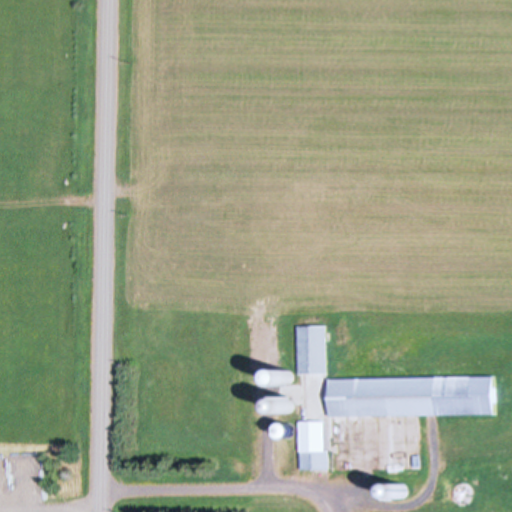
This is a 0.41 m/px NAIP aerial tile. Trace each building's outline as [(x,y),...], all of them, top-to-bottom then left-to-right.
[(329,326),(329,371),(300,372),(300,326),(329,326)] [(278,376),(279,375),(279,373),(280,372),(281,371),(282,370),(283,369),(284,369),(286,368),(287,368),(289,368),(290,369),(291,370),(293,370),(294,372),(294,373),(295,374),(295,375),(295,377),(295,379),(294,380),(294,381),(293,382),(292,383),(291,384),(289,385),(288,385),(287,385),(286,385),(285,385),(283,384),(282,384),(281,383),(280,382),(279,380),(279,379),(278,378),(278,376)] [(331,377),(498,374),(498,412),(332,415),(331,377)] [(278,406),(278,404),(279,403),(280,402),(280,401),(281,400),(283,399),(284,398),(285,398),(287,398),(289,398),(290,399),(291,399),(292,400),(293,401),(294,403),(295,404),(295,405),(295,407),(295,409),(294,410),(294,411),(293,412),(292,413),(290,414),(289,414),(288,415),(286,415),(285,415),(283,414),(282,414),(281,413),(280,412),(279,410),(279,409),(278,408),(278,406)] [(300,419),(327,419),(328,449),(331,449),(331,469),(302,469),(302,450),(301,450),(300,419)] [(280,428),(281,427),(281,426),(281,425),(282,424),(283,423),(284,422),(285,422),(286,421),(287,421),(288,421),(289,421),(291,422),(292,422),(293,423),(294,424),(295,426),(295,427),(295,428),(295,429),(295,430),(295,431),(295,432),(294,433),(293,434),(292,435),(291,436),(290,436),(289,436),(287,436),(286,436),(285,436),(284,435),(283,435),(282,434),(281,433),(281,432),(281,431),(280,429),(280,428)] [(383,423),(399,422),(400,467),(384,468),(383,423)] [(398,482),(399,481),(401,481),(405,482),(407,483),(408,485),(409,487),(409,488),(409,491),(409,493),(408,495),(406,496),(403,497),(401,497),(398,497),(395,495),(394,492),(394,490),(394,488),(394,486),(395,484),(397,483),(398,482)]
